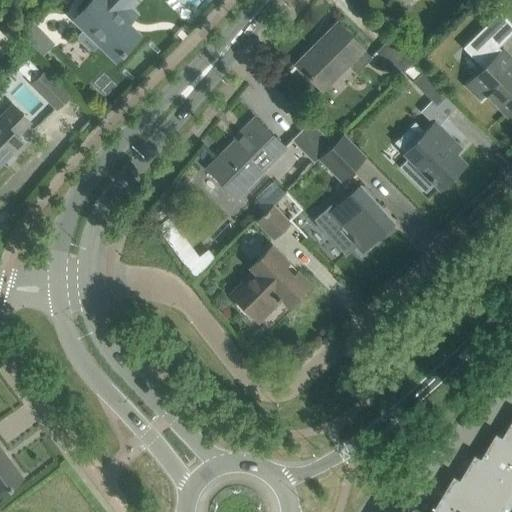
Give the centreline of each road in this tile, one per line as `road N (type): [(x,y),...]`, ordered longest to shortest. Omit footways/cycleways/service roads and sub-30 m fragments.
road 1 (residential): [(107,284),(167,290),(199,317),(251,387),(272,392),(296,383),(511,187)]
road 2 (tertiary): [(241,30),(186,74),(91,175),(63,224),(57,286)]
road 3 (tertiary): [(86,285),(91,232),(109,196),(201,91),(241,30)]
road 4 (primary): [(511,306),(342,452),(279,481)]
road 5 (tertiary): [(57,286),(64,328),(83,365),(191,486)]
road 6 (tertiary): [(218,465),(108,351),(86,285)]
road 7 (residential): [(127,511),(0,347)]
